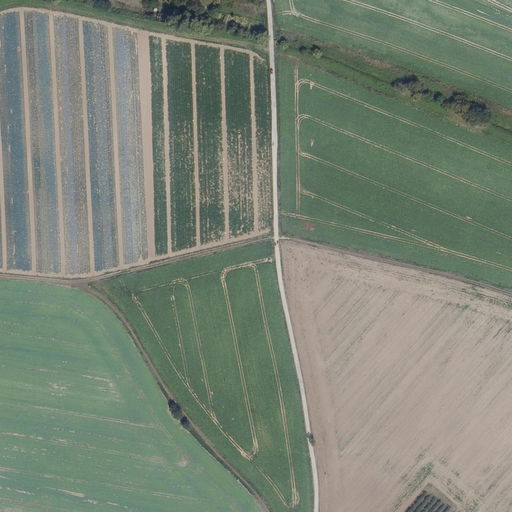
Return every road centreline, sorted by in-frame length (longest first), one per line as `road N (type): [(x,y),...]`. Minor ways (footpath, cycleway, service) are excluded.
road 1 (track): [(0,275),(75,282),(275,237),(511,295)]
road 2 (track): [(268,0),(276,256),(315,511)]
road 3 (track): [(267,511),(180,409),(122,319),(75,282)]
